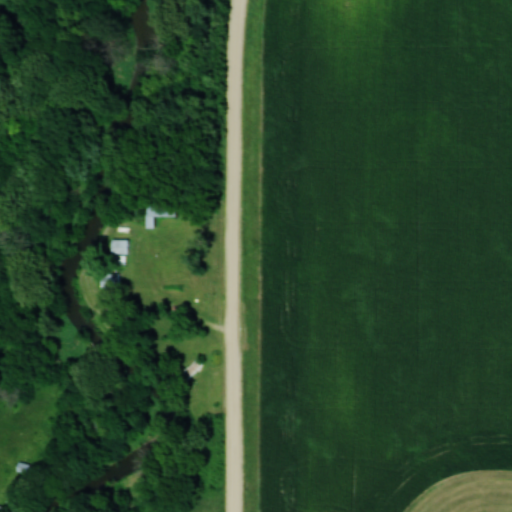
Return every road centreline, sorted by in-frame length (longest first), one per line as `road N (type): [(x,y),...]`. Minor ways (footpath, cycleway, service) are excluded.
road 1 (residential): [(237,511),(239,201)]
road 2 (residential): [(239,201),(241,0)]
